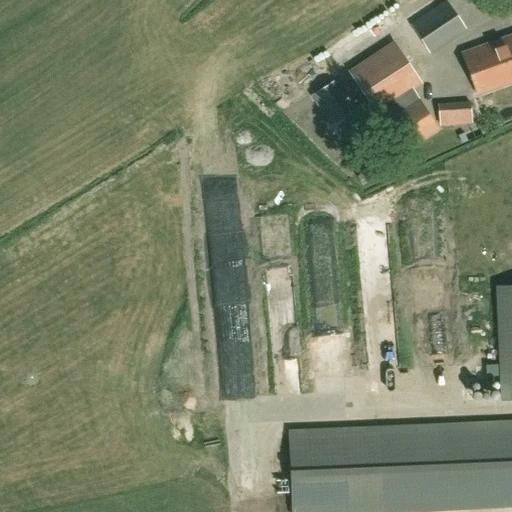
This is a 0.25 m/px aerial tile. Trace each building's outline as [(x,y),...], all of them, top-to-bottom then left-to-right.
[(446,2),(411,26),(430,53),(465,29),(446,2)] [(511,35),(462,54),(477,96),(511,83),(511,35)] [(440,130),(414,91),(423,86),(394,41),(348,71),(374,112),(400,155),(440,130)] [(321,82),(306,94),(325,119),(341,107),(321,82)] [(437,104),(439,127),(473,125),(470,102),(437,104)] [(499,352),(465,353),(466,369),(500,367),(501,400),(511,399),(511,286),(497,287),(499,352)] [(289,432),(292,511),(382,511),(511,506),(511,421),(377,428),(289,432)] [(246,483),(247,466),(228,465),(227,483),(246,483)]
